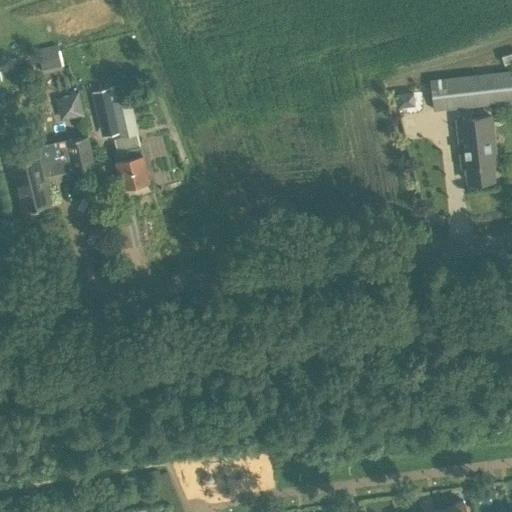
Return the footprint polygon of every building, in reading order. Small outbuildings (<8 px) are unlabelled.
[(57,45),(37,50),(43,73),(62,68),(57,45)] [(441,81),(431,82),(434,109),(511,100),(511,71),(441,79),(441,81)] [(409,92),(397,93),(398,106),(411,105),(413,105),(412,91),(409,92)] [(76,93),(54,98),(59,120),(81,115),(76,93)] [(139,133),(131,97),(115,100),(124,137),(139,133)] [(490,115),(457,118),(462,168),(466,168),(467,182),(493,180),(491,165),(495,164),(490,115)] [(87,135),(65,140),(66,143),(71,165),(72,169),(72,171),(95,166),(87,135)] [(42,155),(10,163),(22,211),(51,204),(45,180),(48,179),(47,175),(72,169),(71,165),(66,143),(65,140),(40,146),(42,155)] [(150,180),(141,145),(115,151),(124,186),(150,180)] [(468,511),(463,500),(443,509),(444,511),(468,511)]
